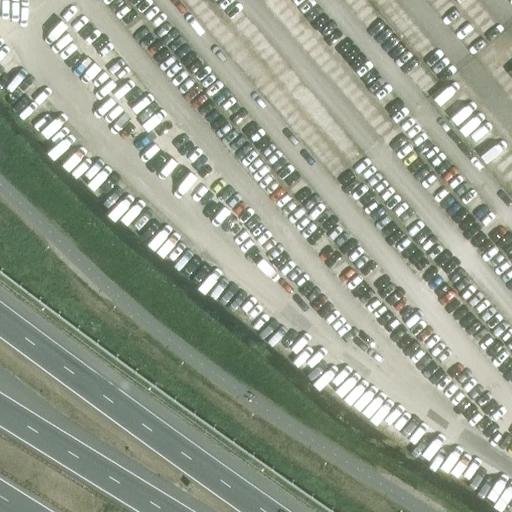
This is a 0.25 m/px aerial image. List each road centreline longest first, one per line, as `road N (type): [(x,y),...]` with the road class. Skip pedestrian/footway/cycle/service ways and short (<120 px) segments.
road 1 (motorway): [(263,511),(0,320)]
road 2 (motorway): [(165,511),(0,410)]
